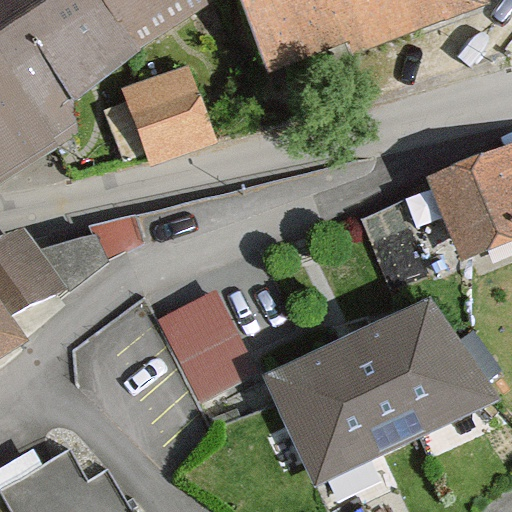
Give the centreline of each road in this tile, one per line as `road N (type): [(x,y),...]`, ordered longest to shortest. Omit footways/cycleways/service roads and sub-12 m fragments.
road 1 (residential): [(459,111),(346,199),(225,241),(128,294),(39,373)]
road 2 (residential): [(459,111),(0,223)]
road 3 (residential): [(173,511),(78,432),(39,373)]
